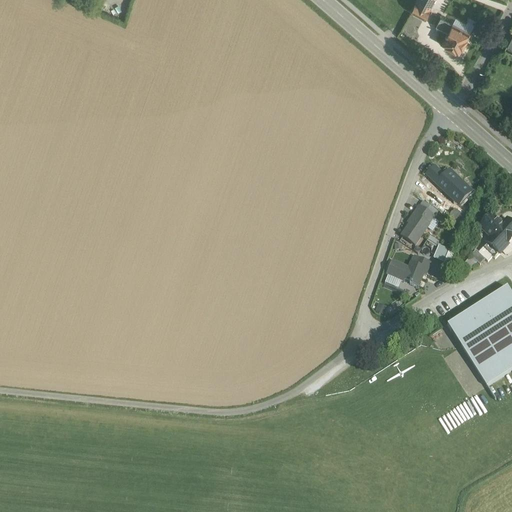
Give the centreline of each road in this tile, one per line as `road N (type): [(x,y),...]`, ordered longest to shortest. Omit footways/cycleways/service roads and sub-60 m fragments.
road 1 (unclassified): [(451,112),(410,172),(348,353),(449,286),(511,263)]
road 2 (track): [(348,353),(295,392),(223,413),(0,390)]
road 3 (primary): [(451,112),(323,0)]
road 4 (residential): [(511,8),(451,112)]
